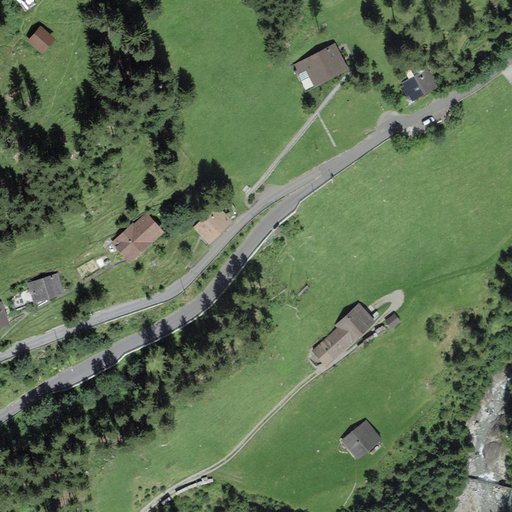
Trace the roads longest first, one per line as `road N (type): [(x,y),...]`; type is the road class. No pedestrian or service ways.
road 1 (tertiary): [(334,166),(257,227),(173,322),(0,410)]
road 2 (unclassified): [(334,166),(252,211),(178,288),(0,357)]
road 3 (track): [(143,511),(212,471),(391,309),(396,297),(370,309)]
road 4 (tertiary): [(511,50),(334,166)]
